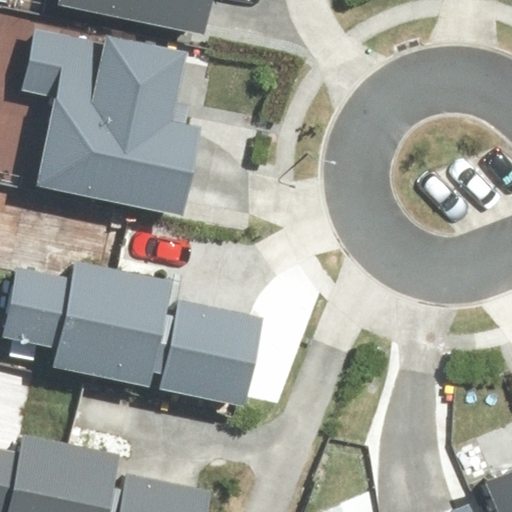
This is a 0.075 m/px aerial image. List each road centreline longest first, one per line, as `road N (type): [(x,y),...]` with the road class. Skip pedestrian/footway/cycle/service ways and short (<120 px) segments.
road 1 (residential): [(511,243),(478,258),(421,250),(354,189),(354,137),(381,98)]
road 2 (residential): [(381,98),(445,79),(511,94)]
road 3 (residential): [(381,98),(311,0)]
